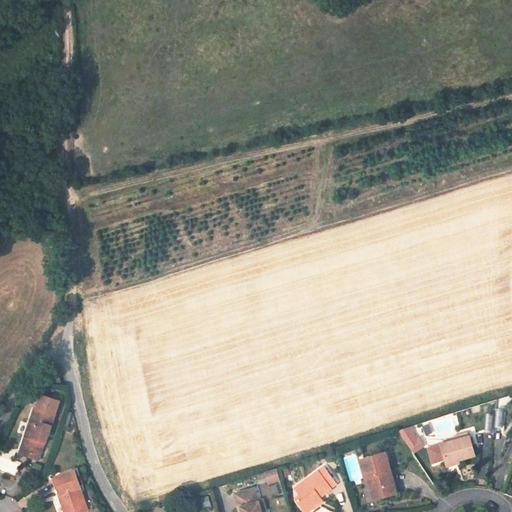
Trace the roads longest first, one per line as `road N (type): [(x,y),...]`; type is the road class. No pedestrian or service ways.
road 1 (track): [(63,351),(70,280),(67,19),(60,0)]
road 2 (unclassified): [(121,511),(86,442),(71,358),(63,351)]
